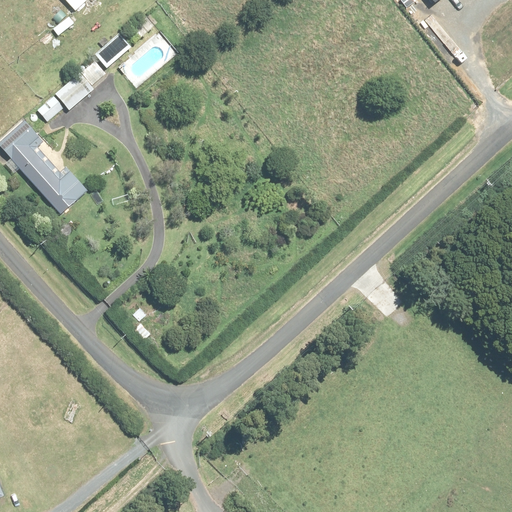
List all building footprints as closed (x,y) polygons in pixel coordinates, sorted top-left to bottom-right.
[(90,0),(65,0),(77,12),(90,0)] [(504,23),(485,2),(462,23),(482,45),(504,23)] [(76,24),(71,17),(54,30),(59,36),(76,24)] [(131,49),(118,36),(96,56),(108,70),(131,49)] [(85,77),(79,82),(75,79),(56,95),(70,111),(86,97),(95,89),(85,77)] [(63,109),(53,97),(38,111),(48,122),(63,109)] [(43,143),(25,122),(0,144),(0,146),(12,160),(7,165),(12,171),(18,166),(62,215),(89,191),(72,172),(65,178),(38,148),(43,143)]
